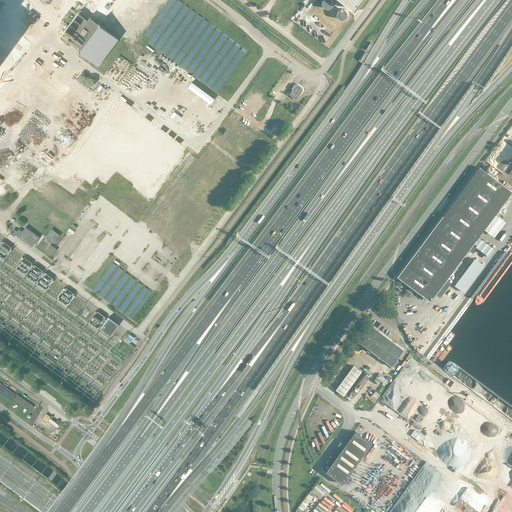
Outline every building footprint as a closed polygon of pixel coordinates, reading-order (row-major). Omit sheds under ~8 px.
[(6,0),(3,0),(0,5),(0,40),(8,46),(35,4),(28,0),(12,0),(11,3),(6,0)] [(145,20),(144,2),(161,1),(161,0),(132,0),(133,0),(123,1),(114,13),(115,25),(124,31),(138,30),(145,20)] [(331,7),(332,7),(333,6),(333,4),(333,3),(333,2),(333,1),(332,0),(323,0),(323,1),(323,2),(323,3),(323,5),(323,6),(324,7),(325,8),(326,8),(327,9),(328,9),(329,9),(330,8),(331,7)] [(343,0),(356,9),(362,0),(343,0)] [(346,18),(347,17),(347,16),(348,15),(348,14),(348,13),(347,12),(347,11),(346,10),(345,9),(344,9),(342,9),(341,9),(340,9),(339,10),(338,11),(338,12),(337,13),(337,14),(337,15),(338,16),(338,17),(339,18),(340,19),(341,19),(343,19),(344,19),(345,19),(346,18)] [(117,38),(98,24),(97,24),(93,21),(94,21),(89,17),(79,10),(59,37),(65,41),(69,45),(71,42),(74,44),(78,47),(80,49),(78,51),(78,50),(78,51),(97,65),(117,38)] [(163,39),(156,48),(204,81),(205,80),(207,81),(210,75),(213,76),(215,72),(203,64),(209,56),(201,50),(202,49),(194,44),(184,37),(174,30),(171,34),(169,33),(166,37),(167,37),(165,40),(163,38),(163,39)] [(16,81),(0,105),(0,198),(6,189),(0,184),(0,168),(7,173),(14,162),(14,155),(14,146),(15,144),(10,137),(10,131),(8,132),(8,128),(9,127),(16,130),(53,73),(39,64),(39,61),(34,58),(18,83),(16,81)] [(211,103),(215,98),(192,81),(188,87),(211,103)] [(299,93),(299,94),(300,95),(304,91),(303,87),(299,84),(295,84),(292,89),(293,89),(294,89),(295,88),(294,87),(296,85),(298,85),(302,88),(302,90),(301,93),(300,92),(299,93)] [(299,92),(300,92),(301,93),(302,90),(302,88),(298,85),(296,85),(294,87),(295,88),(294,89),(293,89),(289,94),(296,99),(299,94),(299,93),(299,92)] [(168,112),(171,108),(161,102),(158,106),(168,112)] [(174,111),(171,117),(179,121),(182,116),(174,111)] [(145,184),(174,141),(156,129),(129,169),(140,176),(138,180),(145,184)] [(476,240),(511,191),(483,169),(480,167),(452,203),(448,209),(444,215),(443,215),(422,243),(417,250),(404,268),(398,276),(399,277),(406,283),(411,286),(408,290),(406,289),(408,291),(409,292),(411,293),(413,295),(413,294),(412,293),(415,289),(429,300),(431,301),(474,243),(477,240),(476,240)] [(39,237),(25,227),(22,232),(18,229),(17,231),(14,230),(13,230),(11,233),(11,234),(14,236),(15,234),(19,237),(20,237),(22,238),(21,239),(32,246),(39,237)] [(53,243),(59,235),(51,229),(45,237),(53,243)] [(477,240),(474,243),(475,243),(469,250),(473,253),(477,247),(489,256),(495,248),(479,237),(477,240)] [(0,245),(3,247),(1,249),(4,251),(6,248),(9,251),(12,247),(4,241),(0,245)] [(55,251),(57,249),(55,248),(51,245),(46,250),(52,255),(55,251)] [(47,289),(56,277),(23,255),(15,267),(47,289)] [(485,265),(475,257),(455,285),(464,292),(485,265)] [(452,282),(448,279),(436,294),(440,297),(452,282)] [(72,299),(75,294),(66,286),(62,291),(64,292),(61,295),(61,294),(60,296),(65,300),(64,302),(67,304),(71,299),(72,299)] [(109,295),(106,298),(113,304),(116,305),(118,307),(127,314),(125,310),(126,308),(128,306),(126,303),(129,304),(132,300),(130,297),(131,296),(128,295),(127,299),(125,300),(124,299),(121,306),(119,307),(114,301),(117,299),(120,300),(120,298),(122,297),(115,294),(113,292),(109,295)] [(96,311),(92,320),(101,324),(106,315),(96,311)] [(113,332),(118,325),(108,318),(100,329),(110,336),(113,332)] [(9,329),(0,322),(0,330),(5,334),(9,329)] [(372,325),(371,324),(364,334),(358,341),(392,366),(393,366),(397,360),(399,358),(405,350),(405,349),(401,346),(372,325)] [(23,348),(27,342),(23,339),(18,345),(23,348)] [(402,360),(408,352),(407,351),(406,350),(405,350),(399,358),(402,360)] [(42,362),(46,356),(41,353),(37,359),(42,362)] [(56,363),(47,356),(42,362),(51,369),(56,363)] [(344,396),(362,371),(354,365),(336,390),(344,396)] [(65,379),(69,373),(64,370),(60,376),(65,379)] [(85,395),(90,389),(85,386),(81,391),(85,395)] [(414,421),(412,424),(420,429),(422,427),(414,421)] [(424,437),(414,430),(411,435),(420,442),(424,437)] [(343,484),(372,444),(364,437),(356,431),(329,468),(327,470),(326,471),(337,479),(340,481),(343,484)]
